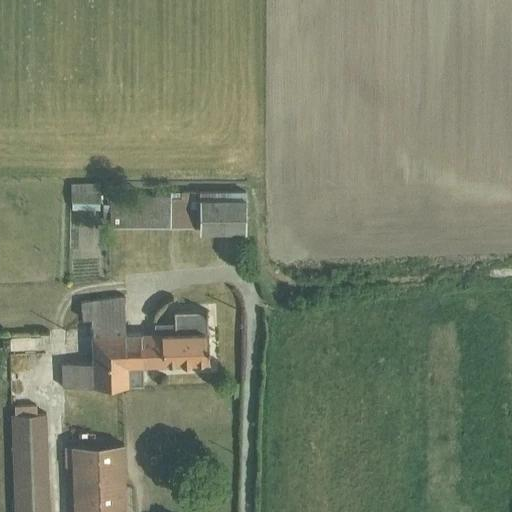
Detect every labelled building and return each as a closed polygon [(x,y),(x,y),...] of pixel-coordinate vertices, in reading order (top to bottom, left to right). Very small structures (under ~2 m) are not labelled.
[(99,184),(70,183),(70,202),(70,210),(98,210),(99,203),(99,184)] [(108,204),(101,204),(101,227),(109,227),(198,227),(198,234),(244,234),(245,192),(198,192),(180,192),(180,198),(170,198),(170,196),(109,196),(108,204)] [(0,307),(31,304),(29,286),(0,289),(0,307)] [(124,294),(81,300),(83,318),(91,317),(92,361),(93,385),(129,384),(128,364),(142,364),(209,362),(209,331),(208,330),(207,309),(174,310),(175,322),(175,331),(154,332),(125,332),(124,294)] [(5,317),(4,331),(25,332),(26,318),(5,317)] [(154,322),(154,332),(175,331),(175,322),(154,322)] [(93,385),(92,361),(62,362),(62,386),(93,385)] [(128,364),(129,384),(143,383),(142,364),(128,364)] [(14,413),(11,414),(14,511),(49,511),(47,412),(37,413),(36,403),(14,404),(14,413)] [(126,511),(124,442),(64,446),(65,465),(72,466),(73,511),(126,511)]
